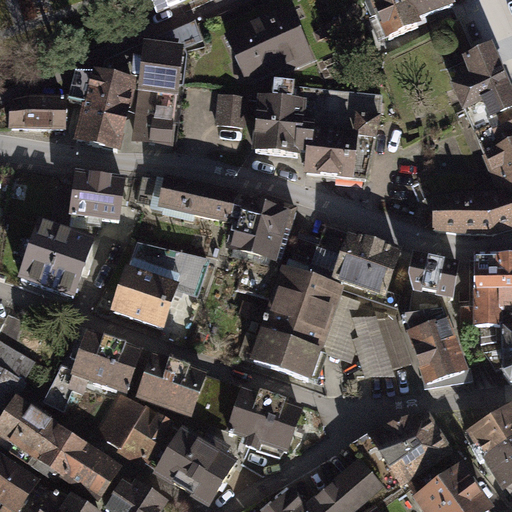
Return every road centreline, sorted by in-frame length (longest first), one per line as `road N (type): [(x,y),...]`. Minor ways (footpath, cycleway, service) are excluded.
road 1 (residential): [(0,148),(330,211),(440,248),(511,251)]
road 2 (residential): [(396,410),(300,397),(0,292)]
road 3 (residential): [(228,511),(396,410)]
